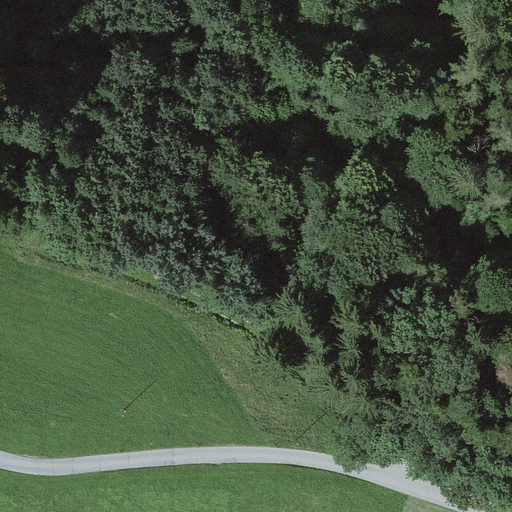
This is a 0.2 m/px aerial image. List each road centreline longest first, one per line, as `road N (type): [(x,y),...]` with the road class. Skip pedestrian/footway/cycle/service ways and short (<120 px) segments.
road 1 (unclassified): [(488,511),(368,469),(283,459),(85,470),(0,462)]
road 2 (track): [(0,502),(269,503),(342,511)]
